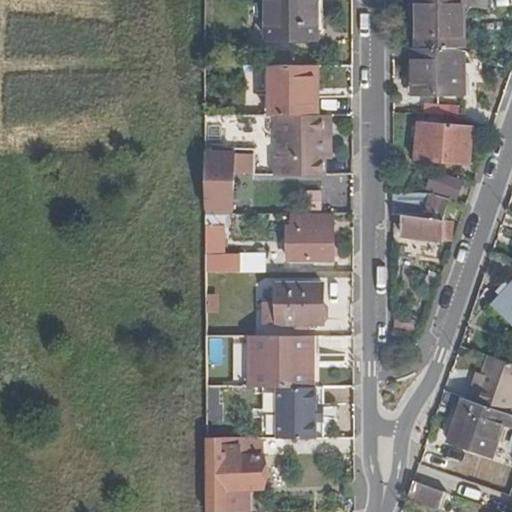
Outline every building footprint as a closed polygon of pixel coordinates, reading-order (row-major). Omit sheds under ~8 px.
[(318,0),(266,0),(266,41),(318,41),(318,0)] [(416,0),(416,51),(464,50),(464,9),(488,8),(488,0),(416,0)] [(416,51),(412,51),(412,96),(464,96),(464,94),(465,69),(465,50),(464,50),(416,51)] [(271,118),(319,117),(319,100),(313,100),(313,68),(271,68),(271,118)] [(206,108),(206,118),(236,118),(236,108),(206,108)] [(333,137),(332,117),(319,117),(271,118),(272,177),(326,177),(326,137),(333,137)] [(472,131),(420,126),(417,162),(470,166),(472,131)] [(235,151),(207,150),(207,216),(235,216),(235,151)] [(435,174),(429,190),(457,200),(463,184),(435,174)] [(309,210),(324,210),(324,190),(308,191),(309,210)] [(417,195),(394,195),(394,218),(403,218),(402,239),(453,243),(455,224),(447,223),(450,202),(431,195),(417,195)] [(333,263),(334,215),(295,216),(295,230),(288,230),(288,262),(333,263)] [(207,230),(207,275),(241,275),(241,260),(225,260),(225,230),(207,230)] [(241,260),(241,275),(264,274),(264,257),(241,256),(241,260)] [(278,286),(278,306),(265,306),(265,324),(277,325),(277,327),(323,327),(324,286),(278,286)] [(511,286),(494,305),(511,321),(511,286)] [(211,338),(210,364),(223,364),(224,339),(211,338)] [(264,389),(279,390),(312,389),(313,338),(252,338),(251,389),(264,389)] [(509,416),(511,407),(511,366),(489,359),(479,390),(473,387),(468,402),(509,416)] [(215,376),(215,389),(235,389),(235,377),(215,376)] [(312,389),(279,390),(278,439),(318,439),(318,423),(318,404),(319,389),(312,389)] [(511,429),(511,426),(511,416),(509,416),(468,402),(462,400),(449,442),(493,457),(503,426),(511,429)] [(264,439),(208,439),(208,511),(241,511),(241,492),(264,492),(264,439)] [(439,511),(446,494),(415,483),(409,501),(439,511)]
